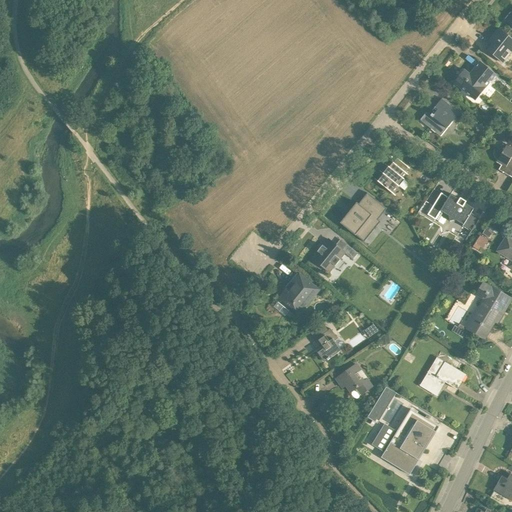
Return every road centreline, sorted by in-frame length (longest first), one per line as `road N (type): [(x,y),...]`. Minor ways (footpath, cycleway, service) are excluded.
road 1 (residential): [(306,408),(233,305),(379,122)]
road 2 (residential): [(379,122),(476,0)]
road 3 (residential): [(511,202),(379,122)]
road 4 (tertiary): [(446,511),(511,377)]
